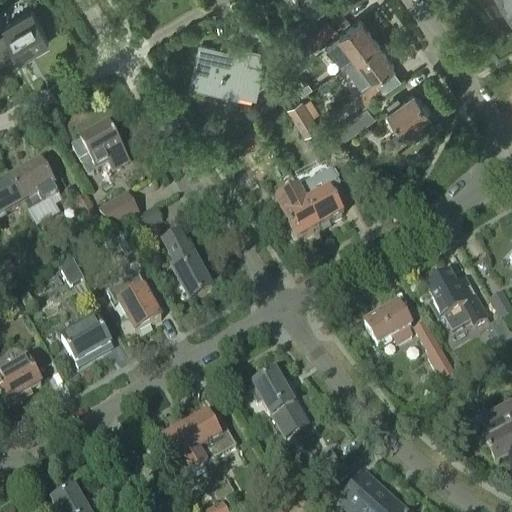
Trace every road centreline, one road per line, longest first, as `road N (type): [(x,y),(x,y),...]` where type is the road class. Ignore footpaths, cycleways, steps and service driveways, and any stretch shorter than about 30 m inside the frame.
road 1 (residential): [(281,310),(116,55)]
road 2 (residential): [(480,511),(371,422),(281,310)]
road 3 (residential): [(281,310),(511,173)]
road 4 (residential): [(87,424),(281,310)]
road 5 (residential): [(511,153),(407,0)]
road 6 (residential): [(0,123),(116,55)]
